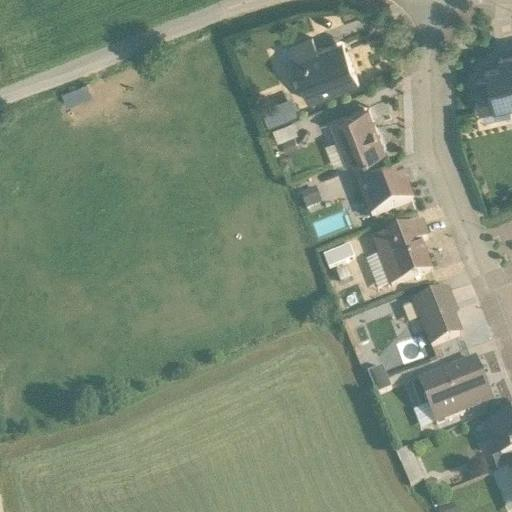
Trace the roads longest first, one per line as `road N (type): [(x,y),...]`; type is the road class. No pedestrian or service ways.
road 1 (residential): [(429,0),(437,146),(489,283),(511,316)]
road 2 (unclassified): [(244,0),(0,91)]
